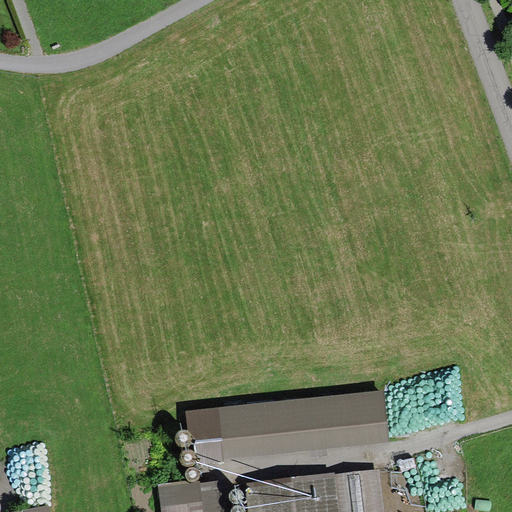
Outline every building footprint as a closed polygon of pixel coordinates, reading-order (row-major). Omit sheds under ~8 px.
[(384,391),(185,413),(187,434),(190,435),(192,440),(195,439),(198,465),(390,444),(384,391)] [(190,448),(193,442),(192,440),(190,435),(187,434),(183,432),(177,435),(174,442),(177,448),(183,451),(190,448)] [(194,468),(197,461),(194,455),(188,452),(181,455),(179,461),(181,468),(188,470),(194,468)] [(199,480),(200,477),(198,472),(192,470),(187,472),(185,477),(187,481),(187,483),(192,485),(198,483),(199,480)] [(384,511),(379,472),(244,489),(247,511),(384,511)] [(187,481),(156,485),(159,511),(228,511),(225,480),(199,484),(199,480),(198,483),(192,485),(187,483),(187,481)] [(242,505),(244,500),(242,494),(236,492),(231,494),(228,500),(231,505),(236,507),(242,505)]
